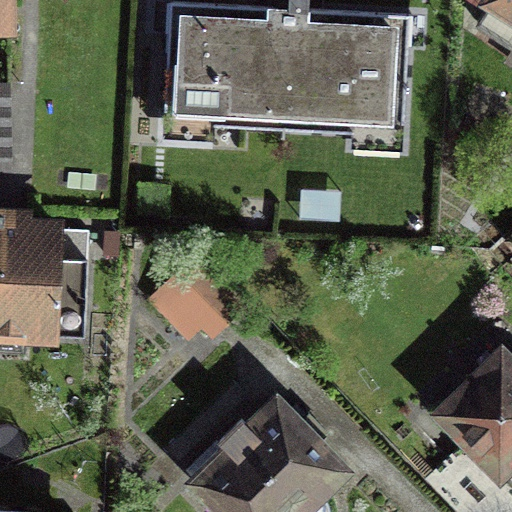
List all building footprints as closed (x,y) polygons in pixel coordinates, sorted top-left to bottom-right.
[(270,7),(170,2),(163,121),(402,135),(409,15),(311,9),(306,9),(306,0),(286,0),(286,8),(278,8),(270,7)] [(511,0),(494,0),(480,23),(511,43),(511,0)] [(0,83),(0,170),(9,170),(7,84),(0,83)] [(169,214),(170,182),(140,181),(139,213),(169,214)] [(341,187),(302,185),(300,217),(340,218),(341,187)] [(0,223),(0,327),(81,332),(87,228),(63,223),(0,223)] [(192,258),(154,295),(197,341),(236,305),(192,258)] [(445,409),(474,439),(428,479),(456,511),(511,511),(511,480),(501,467),(511,456),(511,361),(504,353),(445,409)] [(323,499),(317,495),(344,469),(307,430),(274,398),(247,428),(241,420),(219,440),(228,448),(194,479),(225,511),(327,511),(327,506),(323,499)]
